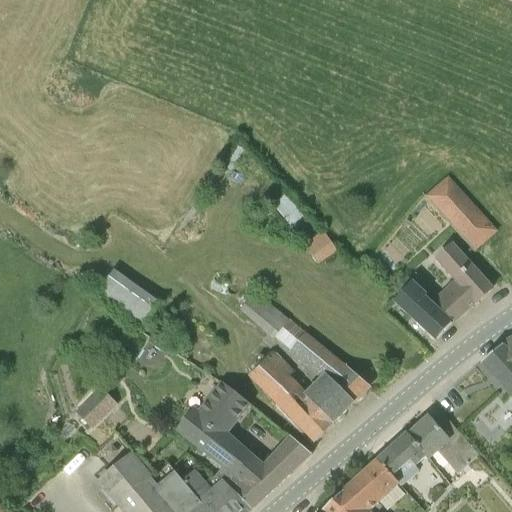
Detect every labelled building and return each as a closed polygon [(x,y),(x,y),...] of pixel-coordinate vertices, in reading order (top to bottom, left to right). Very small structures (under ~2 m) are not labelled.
[(427,197),(475,251),(496,232),(448,178),(427,197)] [(295,222),(306,211),(288,192),(276,202),(295,222)] [(324,233),(305,247),(316,264),(336,250),(324,233)] [(477,304),(492,290),(452,246),(437,260),(457,281),(436,301),(455,322),(476,303),(477,304)] [(116,264),(100,289),(146,317),(162,292),(116,264)] [(424,299),(426,297),(411,283),(395,301),(437,340),(452,324),(424,299)] [(270,338),(286,320),(256,293),(240,311),(270,338)] [(317,442),(334,425),(369,388),(340,364),(305,336),(288,322),(275,336),(326,379),(307,398),(289,380),(296,373),(275,353),(251,376),(317,442)] [(511,340),(502,346),(482,364),(511,396),(511,340)] [(284,447),(275,458),(265,468),(228,438),(230,434),(253,407),(224,384),(199,415),(194,411),(179,431),(226,469),(216,478),(223,484),(253,511),(301,466),(313,456),(292,439),(284,447)] [(98,426),(123,400),(111,389),(86,415),(98,426)] [(461,435),(452,444),(428,418),(409,435),(407,434),(407,435),(426,456),(428,459),(437,451),(458,475),(479,456),(461,435)] [(415,466),(426,456),(407,435),(377,461),(401,487),(419,470),(415,466)] [(159,488),(133,457),(100,485),(122,511),(250,511),(253,511),(223,484),(212,493),(196,475),(185,484),(176,474),(159,488)] [(400,487),(401,487),(377,461),(357,479),(378,503),(388,494),(388,493),(397,484),(400,487)] [(366,511),(344,493),(343,493),(322,511),(366,511)]
